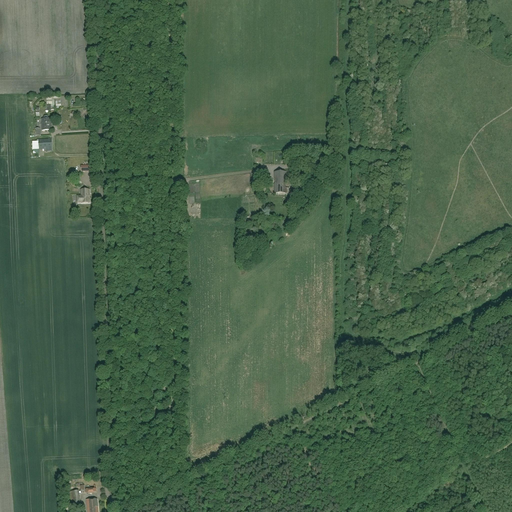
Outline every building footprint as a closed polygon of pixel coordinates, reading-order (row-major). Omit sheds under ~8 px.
[(42,131),(52,130),(51,118),(48,119),(48,117),(47,116),(45,116),(44,117),(44,119),(41,119),(42,131)] [(37,140),(37,142),(32,142),(33,150),(44,150),(44,152),(52,151),(51,139),(37,140)] [(286,193),(287,172),(275,172),(274,193),(286,193)] [(77,196),(77,197),(77,203),(81,203),(90,203),(89,190),(81,190),(81,196),(77,196)] [(71,505),(80,504),(79,491),(70,492),(71,505)] [(87,511),(98,511),(97,498),(86,500),(87,511)]
